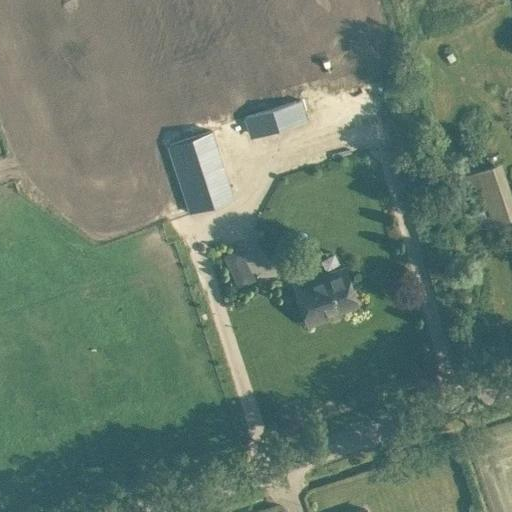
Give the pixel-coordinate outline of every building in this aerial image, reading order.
[(123,158),(82,0),(22,0),(67,172),(123,158)] [(120,0),(159,143),(209,130),(173,0),(120,0)] [(301,0),(325,90),(378,77),(357,0),(301,0)] [(301,99),(245,117),(251,133),(306,116),(301,99)] [(212,130),(168,144),(190,212),(234,198),(212,130)] [(495,224),(511,218),(511,202),(499,166),(478,173),(495,224)] [(86,210),(97,245),(160,225),(149,190),(86,210)] [(225,253),(239,291),(256,285),(242,247),(225,253)] [(308,325),(341,313),(340,309),(359,303),(346,266),(294,284),(308,325)]
